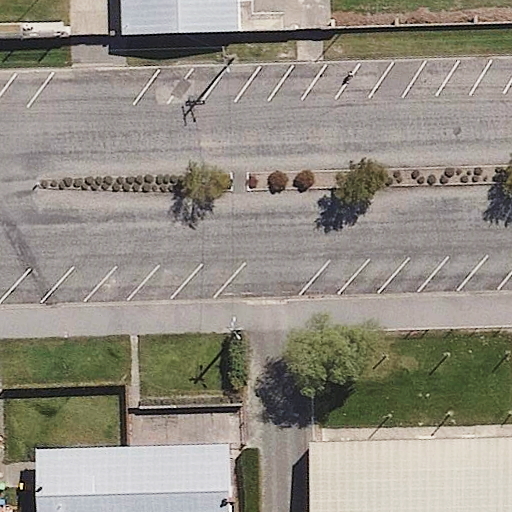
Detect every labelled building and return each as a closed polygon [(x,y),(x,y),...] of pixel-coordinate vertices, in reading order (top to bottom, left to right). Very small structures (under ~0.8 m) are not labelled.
[(63,0),(0,0),(0,41),(65,40),(63,0)] [(230,0),(113,0),(114,31),(231,29),(230,0)] [(511,0),(255,0),(257,32),(331,30),(330,18),(511,13),(511,0)] [(238,511),(237,447),(43,452),(45,511),(238,511)] [(511,511),(511,450),(307,458),(309,511),(511,511)]
